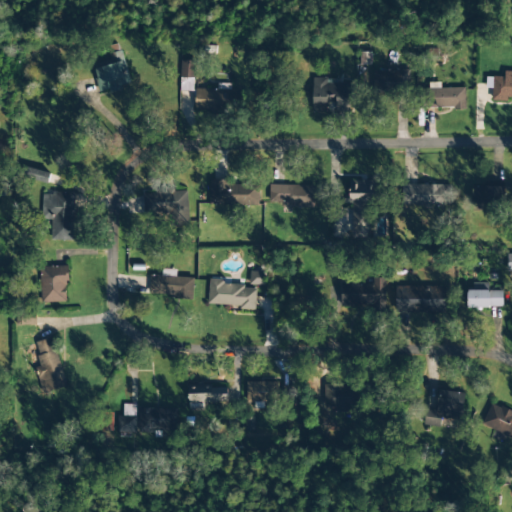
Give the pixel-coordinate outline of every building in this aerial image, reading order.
[(109,54),(111,65),(94,68),(99,92),(129,85),(122,51),(109,54)] [(195,78),(195,61),(181,61),(181,78),(195,78)] [(374,71),(373,93),(409,94),(409,72),(374,71)] [(511,100),(511,72),(504,72),(504,78),(486,77),(485,88),(492,89),(492,100),(511,100)] [(312,113),(350,113),(350,84),(337,84),(337,79),(312,79),(312,113)] [(441,89),(440,83),(429,83),(429,89),(420,90),(421,110),(465,108),(464,88),(441,89)] [(229,90),(195,90),(195,112),(228,113),(229,90)] [(48,184),(51,174),(31,169),(28,180),(48,184)] [(228,185),(227,180),(209,181),(210,206),(258,205),(258,185),(228,185)] [(315,186),(270,185),(269,203),(280,203),(280,208),(314,208),(315,186)] [(402,206),(453,205),(453,185),(402,186),(402,206)] [(505,187),(472,187),(472,204),(505,205),(505,187)] [(141,216),(176,214),(176,226),(188,225),(187,191),(140,193),(141,216)] [(52,241),(74,242),(75,194),(43,193),(42,219),(53,219),(52,241)] [(68,302),(67,267),(40,267),(41,303),(68,302)] [(150,276),(149,295),(173,296),(173,300),(193,300),(194,278),(176,278),(176,270),(161,270),(161,277),(150,276)] [(249,285),(263,286),(264,272),(250,272),(249,285)] [(340,285),(340,306),(371,307),(371,313),(386,313),(386,279),(370,279),(370,285),(340,285)] [(255,308),(256,287),(224,286),(224,280),(209,280),(208,307),(255,308)] [(444,287),(395,287),(395,313),(445,313),(444,287)] [(467,308),(502,309),(503,291),(467,291),(467,308)] [(15,311),(16,326),(37,325),(36,310),(15,311)] [(66,388),(52,338),(31,344),(45,394),(66,388)] [(279,387),(279,383),(247,382),(247,403),(294,404),(295,387),(279,387)] [(188,387),(188,402),(232,400),(232,385),(188,387)] [(324,385),(323,406),(354,407),(354,386),(324,385)] [(439,428),(441,419),(461,421),(464,394),(439,391),(436,411),(426,409),(424,425),(439,428)] [(482,426),(511,438),(511,413),(491,404),(482,426)] [(117,433),(135,434),(136,405),(123,405),(123,417),(117,417),(117,433)] [(139,432),(176,433),(177,410),(140,409),(139,432)]
